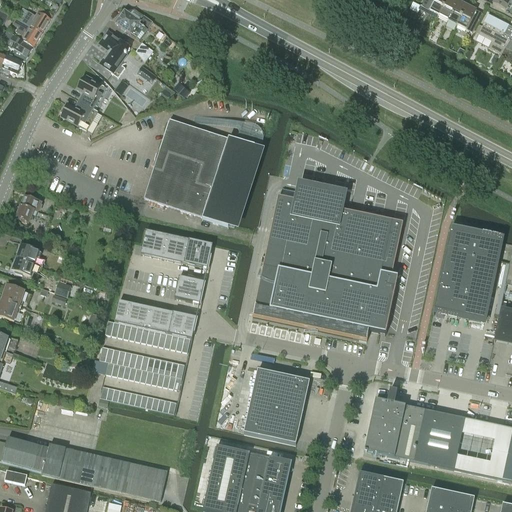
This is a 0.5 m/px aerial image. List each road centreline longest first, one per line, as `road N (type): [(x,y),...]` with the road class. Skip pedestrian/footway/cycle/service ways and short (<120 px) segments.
road 1 (secondary): [(511,161),(231,11)]
road 2 (residential): [(0,196),(29,126),(98,18)]
road 3 (unclassified): [(511,397),(350,362)]
road 4 (unclassified): [(350,362),(200,330)]
road 5 (residential): [(317,511),(350,362)]
